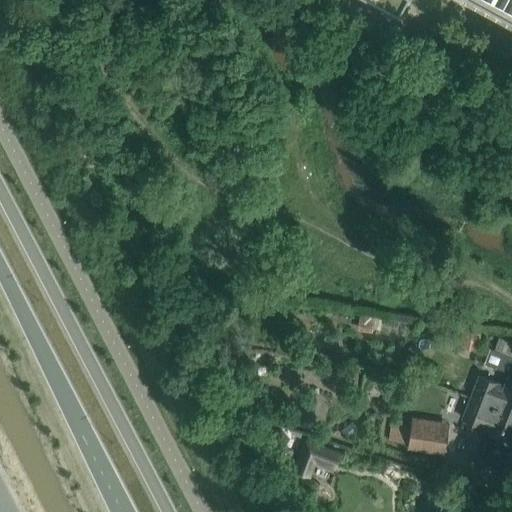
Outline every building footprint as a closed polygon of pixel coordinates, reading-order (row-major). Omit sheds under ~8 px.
[(511,0),(370,0),(397,14),(404,0),(481,0),(511,16),(511,0)] [(465,354),(484,354),(484,333),(464,334),(465,354)] [(503,385),(478,376),(469,398),(511,414),(511,356),(490,348),(484,362),(496,367),(496,366),(508,371),(507,374),(503,385)] [(509,439),(511,432),(511,414),(469,398),(462,418),(480,425),(480,424),(487,427),(486,430),(509,439)] [(387,415),(381,456),(441,465),(448,424),(387,415)] [(468,511),(442,501),(437,511),(468,511)]
